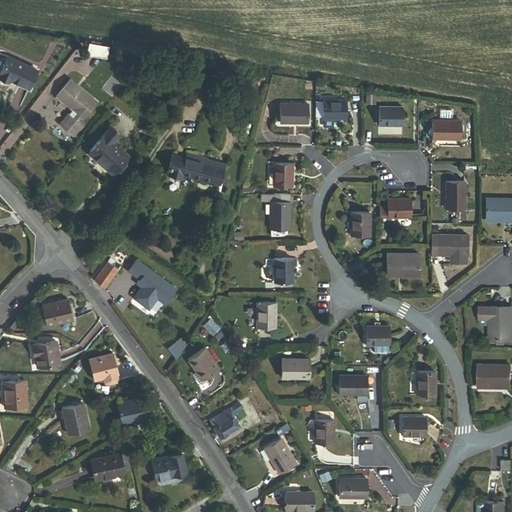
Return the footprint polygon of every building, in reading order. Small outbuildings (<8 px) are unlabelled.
[(89,43),(86,54),(105,58),(108,47),(89,43)] [(36,70),(7,57),(0,72),(0,78),(8,82),(9,80),(28,88),(36,70)] [(69,80),(56,96),(72,109),(74,107),(79,111),(77,113),(79,115),(83,119),(97,102),(69,80)] [(375,90),(361,88),(361,104),(375,104),(375,90)] [(345,118),(345,100),(315,100),(315,118),(345,118)] [(279,104),(279,122),(307,122),(307,104),(279,104)] [(402,106),(377,107),(377,125),(402,124),(402,106)] [(68,113),(59,124),(73,136),(82,125),(75,119),(79,115),(77,113),(79,111),(74,107),(72,109),(68,114),(68,113)] [(432,120),(432,139),(459,139),(459,120),(432,120)] [(110,128),(104,135),(112,142),(119,135),(110,128)] [(103,168),(112,175),(128,156),(112,142),(104,135),(90,151),(106,165),(103,168)] [(106,165),(90,151),(88,154),(103,168),(106,165)] [(205,158),(187,154),(185,158),(171,154),(166,171),(168,171),(167,175),(181,178),(182,175),(218,184),(223,164),(205,160),(205,158)] [(291,163),(273,163),(273,186),(291,186),(291,163)] [(464,181),(445,181),(445,209),(464,209),(464,181)] [(288,194),(270,194),(270,201),(270,229),(288,229),(288,194)] [(410,198),(386,198),(387,205),(387,217),(410,217),(410,198)] [(511,198),(485,198),(485,221),(511,221),(511,198)] [(369,212),(350,212),(350,236),(369,236),(369,212)] [(467,235),(438,235),(438,255),(450,254),(450,263),(466,263),(466,255),(467,255),(467,235)] [(419,253),(386,253),(386,275),(419,276),(419,253)] [(103,258),(92,274),(89,278),(100,293),(104,287),(94,280),(107,261),(103,258)] [(292,259),(273,259),(273,282),(292,281),(292,259)] [(133,298),(149,309),(157,298),(164,303),(175,288),(136,260),(128,271),(139,279),(142,281),(142,285),(142,287),(133,298)] [(111,265),(107,261),(94,280),(104,287),(120,265),(114,261),(111,265)] [(70,299),(67,300),(72,320),(62,323),(63,328),(76,325),(70,299)] [(67,300),(41,306),(46,326),(62,323),(72,320),(67,300)] [(275,302),(256,302),(256,327),(274,327),(275,302)] [(489,306),(479,306),(479,319),(489,319),(489,306)] [(504,340),(511,340),(511,307),(489,306),(489,319),(489,325),(489,340),(497,340),(504,340)] [(210,318),(203,325),(213,336),(220,328),(210,318)] [(365,325),(365,345),(374,345),(389,345),(389,325),(379,325),(374,325),(365,325)] [(168,349),(176,358),(186,344),(181,338),(168,349)] [(55,341),(32,345),(34,357),(35,357),(37,367),(59,363),(55,341)] [(219,368),(204,347),(190,357),(199,370),(193,374),(200,383),(202,384),(207,380),(205,378),(219,368)] [(111,353),(89,360),(94,380),(104,377),(117,373),(111,353)] [(308,358),(281,358),(281,378),(308,378),(308,358)] [(509,364),(477,364),(477,387),(509,387),(509,364)] [(434,371),(416,371),(416,395),(434,395),(434,371)] [(117,373),(104,377),(105,382),(108,384),(117,381),(118,378),(117,373)] [(366,375),(338,375),(338,394),(366,394),(366,375)] [(24,381),(3,382),(5,407),(26,405),(24,381)] [(118,403),(122,422),(150,416),(145,397),(118,403)] [(239,402),(229,408),(232,413),(242,408),(239,402)] [(82,403),(62,408),(68,434),(88,430),(82,403)] [(270,407),(262,411),(265,416),(273,412),(270,407)] [(229,408),(213,418),(217,425),(214,427),(220,437),(239,426),(232,413),(229,408)] [(265,416),(263,417),(268,425),(279,418),(275,411),(273,412),(265,416)] [(425,417),(401,416),(401,436),(425,436),(425,417)] [(333,420),(314,420),(314,443),(332,443),(333,420)] [(281,438),(264,448),(279,474),(297,464),(281,438)] [(151,460),(156,480),(186,473),(181,453),(151,460)] [(120,454),(91,460),(95,479),(124,473),(120,454)] [(509,461),(501,461),(501,469),(509,469),(509,461)] [(186,473),(156,480),(158,487),(185,480),(187,479),(186,476),(186,473)] [(366,478),(338,478),(338,498),(366,498),(366,478)] [(312,492),(287,492),(287,510),(312,510),(312,492)] [(502,511),(502,501),(485,501),(484,511),(502,511)]
